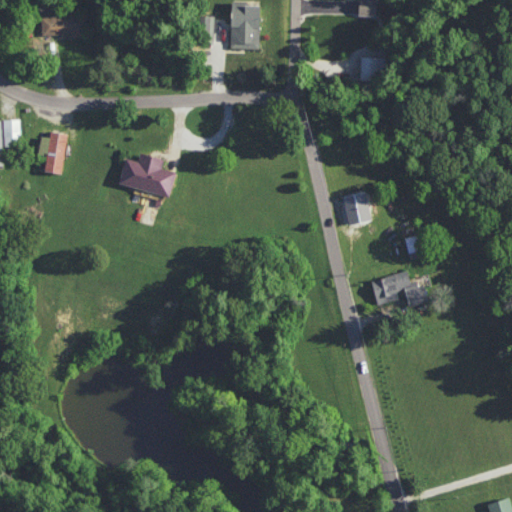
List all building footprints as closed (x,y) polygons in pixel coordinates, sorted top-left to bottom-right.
[(360,0),(359,14),(378,15),(378,0),(360,0)] [(260,48),(262,2),(232,1),(231,47),(260,48)] [(86,14),(42,15),(42,34),(69,33),(69,37),(86,36),(86,14)] [(360,77),(386,78),(387,56),(361,55),(360,77)] [(20,118),(4,118),(4,144),(21,144),(20,118)] [(67,131),(51,129),(50,135),(41,134),(39,151),(47,151),(45,170),(63,172),(67,131)] [(171,193),(176,170),(162,167),(164,157),(141,151),(139,159),(126,156),(120,182),(171,193)] [(346,194),(348,222),(371,220),(368,192),(346,194)] [(378,303),(399,298),(398,290),(406,288),(409,305),(428,300),(424,280),(411,283),(408,270),(372,278),(378,303)] [(511,511),(511,504),(509,495),(488,501),(491,511),(511,511)]
